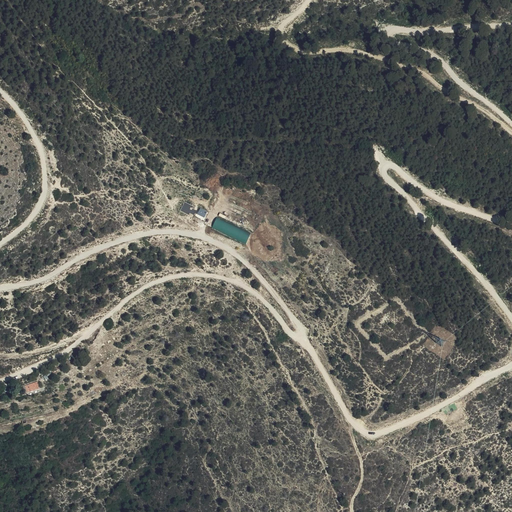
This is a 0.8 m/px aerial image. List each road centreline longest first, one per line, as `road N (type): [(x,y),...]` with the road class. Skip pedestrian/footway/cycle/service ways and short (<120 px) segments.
road 1 (track): [(0,288),(46,280),(92,250),(138,234),(201,235),(253,269),(302,337)]
road 2 (track): [(302,337),(245,287),(192,274),(160,280),(69,349),(0,379)]
road 3 (track): [(511,224),(433,197),(397,167),(382,169),(511,317)]
road 4 (track): [(511,131),(412,67),(354,48),(290,49),(280,24),(307,0)]
road 5 (track): [(511,26),(387,33),(436,53),(457,81),(511,124)]
road 6 (track): [(511,365),(371,433),(350,419),(302,337)]
road 7 (track): [(0,91),(25,120),(46,173),(33,218),(0,244)]
